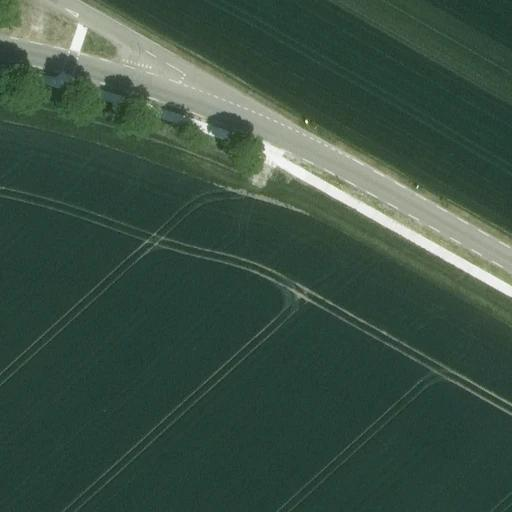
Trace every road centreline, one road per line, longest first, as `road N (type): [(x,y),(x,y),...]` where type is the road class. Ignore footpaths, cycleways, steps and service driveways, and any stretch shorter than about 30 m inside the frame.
road 1 (secondary): [(511,261),(318,153),(190,100)]
road 2 (secondary): [(0,49),(190,100)]
road 3 (tertiary): [(190,100),(179,71),(58,0)]
